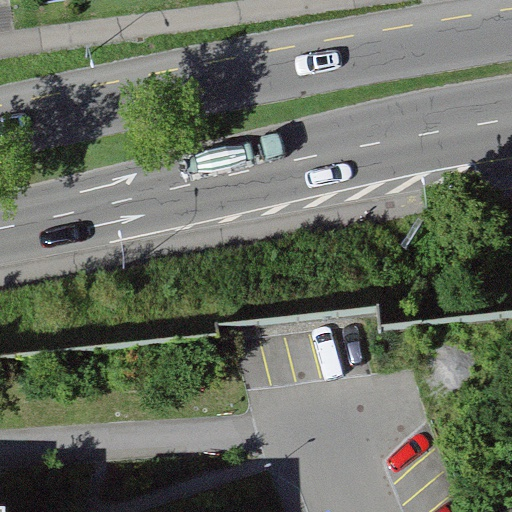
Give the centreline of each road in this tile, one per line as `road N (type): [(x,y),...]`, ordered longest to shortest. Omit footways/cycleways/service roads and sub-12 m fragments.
road 1 (primary): [(0,231),(511,125)]
road 2 (primary): [(511,41),(0,136)]
